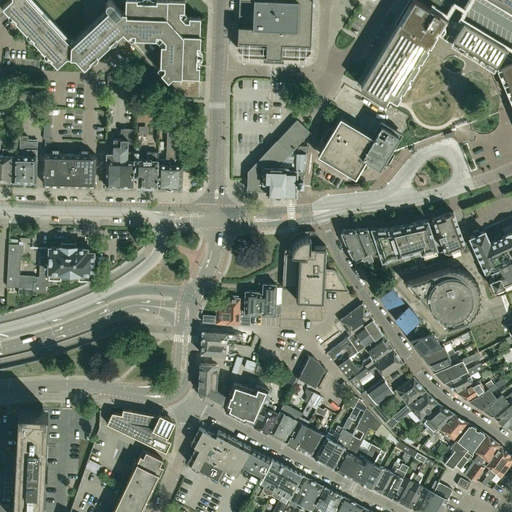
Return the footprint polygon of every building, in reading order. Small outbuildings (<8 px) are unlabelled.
[(8,0),(2,6),(5,9),(57,65),(67,56),(75,57),(84,66),(104,47),(107,45),(120,33),(123,30),(131,39),(157,67),(168,79),(173,75),(199,76),(200,34),(200,17),(189,16),(184,11),(184,0),(125,0),(125,3),(121,3),(117,6),(113,1),(110,0),(108,0),(107,1),(105,4),(107,7),(109,9),(103,14),(89,27),(87,29),(71,43),(31,0),(8,0)] [(238,0),(237,48),(244,55),(263,56),(263,54),(269,54),(269,55),(269,56),(270,57),(271,58),(272,59),(273,59),(274,59),(275,58),(276,58),(277,57),(277,56),(278,55),(284,55),(283,57),(296,58),(303,58),(310,51),(312,0),(238,0)] [(419,0),(411,0),(396,25),(360,85),(386,101),(389,96),(396,101),(436,34),(447,17),(419,0)] [(511,0),(444,0),(454,6),(448,17),(447,17),(436,34),(499,72),(511,102),(511,0)] [(176,79),(172,83),(183,95),(198,96),(199,80),(176,79)] [(181,187),(183,126),(167,110),(166,158),(168,158),(169,159),(170,159),(169,187),(181,187)] [(323,126),(326,128),(335,113),(332,111),(323,126)] [(333,129),(335,130),(328,142),(325,141),(317,153),(355,176),(363,164),(364,161),(380,170),(385,160),(383,159),(388,150),(391,151),(402,132),(380,119),(371,135),(340,116),(333,129)] [(297,119),(248,171),(248,178),(247,189),(266,190),(267,183),(279,170),(307,141),(309,130),(297,119)] [(120,139),(119,184),(133,185),(133,176),(134,159),(134,152),(128,152),(128,129),(121,128),(121,139),(120,139)] [(19,148),(14,148),(12,180),(36,181),(37,157),(37,156),(37,149),(37,140),(28,139),(28,136),(20,136),(19,148)] [(105,184),(119,184),(120,139),(113,139),(113,152),(106,152),(105,171),(102,171),(102,182),(105,182),(105,184)] [(0,179),(12,180),(14,148),(3,148),(3,154),(0,154),(0,141),(0,140),(0,179)] [(147,151),(147,158),(138,158),(139,146),(134,146),(134,152),(134,159),(133,176),(138,176),(137,186),(158,186),(158,177),(158,159),(158,152),(147,151)] [(96,155),(44,153),(43,183),(95,184),(96,155)] [(298,171),(279,170),(267,183),(266,190),(266,191),(270,195),(286,195),(286,194),(296,194),(296,185),(303,186),(303,179),(305,156),(299,156),(298,171)] [(158,186),(169,187),(170,159),(169,159),(168,158),(166,158),(166,159),(158,159),(158,177),(158,186)] [(440,239),(444,250),(444,251),(448,253),(453,251),(453,248),(456,247),(458,249),(463,247),(465,243),(464,243),(453,212),(453,211),(440,215),(432,218),(432,219),(437,230),(435,233),(437,240),(440,239)] [(388,228),(371,229),(380,256),(382,261),(384,266),(387,276),(391,286),(379,294),(387,305),(390,310),(392,309),(399,306),(401,313),(396,317),(411,338),(421,353),(427,351),(443,343),(470,331),(478,352),(499,342),(511,336),(503,318),(509,316),(511,314),(511,312),(509,305),(509,303),(506,294),(502,295),(496,297),(494,289),(489,279),(486,272),(471,240),(464,243),(465,243),(463,247),(458,249),(456,247),(453,248),(453,251),(448,253),(444,251),(444,250),(438,253),(437,248),(427,219),(388,228)] [(369,262),(355,228),(343,229),(341,232),(344,239),(348,247),(352,254),(356,262),(363,259),(365,265),(369,263),(371,264),(369,262)] [(369,262),(371,264),(372,263),(371,259),(373,258),(371,255),(377,253),(368,228),(355,228),(369,262)] [(299,240),(299,242),(298,242),(297,243),(297,244),(295,244),(293,246),(292,250),(291,254),(284,253),(282,287),(296,288),(296,299),(296,300),(323,301),(324,301),(324,290),(349,291),(337,272),(336,271),(335,270),(333,269),(332,268),(330,268),(325,268),(326,246),(326,245),(325,245),(314,245),(315,230),(310,230),(309,237),(306,237),(302,239),(299,240)] [(489,279),(494,289),(505,284),(506,287),(511,284),(511,283),(511,282),(511,281),(511,231),(490,242),(484,230),(470,237),(471,240),(486,272),(490,270),(493,277),(489,279)] [(33,281),(33,289),(34,290),(35,291),(36,291),(46,291),(46,285),(48,286),(49,278),(61,279),(61,273),(78,273),(78,279),(92,279),(94,251),(87,250),(87,247),(76,247),(76,246),(61,245),(61,246),(49,246),(49,257),(40,257),(39,276),(19,275),(21,252),(23,252),(23,244),(9,244),(7,286),(19,287),(19,281),(33,281)] [(375,287),(379,294),(389,287),(384,281),(375,287)] [(240,312),(240,324),(251,325),(251,313),(281,313),(281,304),(275,304),(276,284),(263,283),(263,293),(258,293),(258,291),(245,290),(245,300),(240,300),(240,312)] [(203,322),(240,324),(240,312),(240,300),(240,298),(237,298),(238,296),(230,296),(230,298),(227,298),(227,302),(217,301),(216,315),(203,314),(203,322)] [(340,320),(350,334),(372,318),(362,303),(340,320)] [(352,355),(355,353),(365,346),(383,333),(372,318),(350,334),(331,349),(335,354),(345,347),(352,355)] [(202,330),(201,341),(226,343),(227,338),(236,339),(237,332),(202,330)] [(393,348),(383,333),(365,346),(375,360),(393,348)] [(511,339),(511,336),(499,342),(501,348),(511,342),(511,339)] [(226,355),(226,343),(201,341),(201,353),(226,355)] [(422,355),(428,363),(454,351),(452,348),(446,351),(443,343),(427,351),(427,352),(422,355)] [(360,393),(366,389),(378,380),(371,370),(376,366),(384,376),(403,363),(393,348),(375,360),(374,361),(367,366),(366,368),(349,380),(360,393)] [(428,363),(434,371),(452,364),(460,360),(457,354),(460,353),(458,349),(454,351),(428,363)] [(477,352),(472,355),(460,360),(452,364),(434,371),(444,382),(445,382),(468,371),(475,367),(486,362),(485,361),(468,370),(464,363),(474,359),(474,360),(480,358),(477,352)] [(297,376),(314,385),(323,368),(316,359),(308,355),(297,376)] [(236,367),(242,368),(245,358),(239,356),(236,367)] [(338,366),(349,380),(366,368),(367,366),(374,361),(370,356),(363,361),(365,363),(358,368),(349,357),(338,366)] [(244,368),(254,371),(257,362),(247,359),(244,368)] [(468,371),(445,382),(457,392),(458,393),(475,383),(470,375),(493,363),(491,359),(486,362),(475,367),(468,371)] [(220,407),(224,394),(216,390),(218,364),(200,363),(198,394),(200,397),(220,407)] [(289,373),(286,379),(293,382),(296,376),(289,373)] [(396,388),(399,394),(407,403),(426,390),(414,377),(413,376),(396,388)] [(458,393),(469,400),(494,384),(500,381),(499,380),(497,376),(492,379),(492,380),(482,386),(479,381),(475,383),(458,393)] [(366,389),(360,393),(372,406),(376,403),(394,390),(385,379),(381,378),(378,380),(366,389)] [(503,378),(499,380),(500,381),(494,384),(469,400),(481,408),(496,396),(492,392),(506,382),(503,378)] [(264,396),(268,388),(256,384),(255,388),(234,382),(230,392),(229,392),(225,403),(227,404),(225,409),(224,410),(244,420),(245,420),(253,424),(267,432),(270,427),(278,413),(273,411),(276,406),(272,404),(273,401),(264,396)] [(438,402),(426,390),(407,403),(385,423),(390,428),(412,409),(420,419),(438,403),(438,402)] [(502,394),(483,409),(492,415),(511,398),(511,391),(505,398),(502,394)] [(317,407),(322,397),(313,392),(308,402),(317,407)] [(511,398),(492,415),(499,420),(511,429),(511,398)] [(300,416),(302,413),(284,403),(280,411),(268,433),(286,442),(298,420),(300,416)] [(376,403),(372,406),(371,406),(378,415),(383,411),(376,403)] [(425,429),(426,430),(431,425),(446,408),(438,403),(420,419),(420,420),(427,427),(425,429)] [(321,414),(324,409),(318,406),(316,411),(321,414)] [(158,448),(166,451),(171,440),(166,438),(172,426),(172,425),(173,424),(173,423),(173,422),(172,421),(172,420),(171,419),(171,418),(170,418),(169,417),(159,413),(158,415),(123,408),(122,414),(112,412),(107,423),(123,431),(123,433),(131,435),(143,441),(154,446),(155,443),(159,445),(158,448)] [(364,411),(355,429),(364,434),(368,427),(374,415),(368,408),(366,408),(364,411)] [(426,430),(432,436),(433,436),(435,434),(439,429),(453,413),(446,408),(431,425),(426,430)] [(15,462),(12,511),(42,511),(48,410),(18,409),(18,416),(15,462)] [(453,444),(469,423),(453,413),(439,429),(445,433),(443,436),(453,444)] [(382,423),(374,415),(368,427),(369,428),(375,431),(382,423)] [(300,416),(298,420),(286,442),(296,447),(307,425),(309,421),(300,416)] [(314,457),(324,462),(343,427),(349,417),(348,416),(342,427),(338,425),(333,434),(328,431),(314,457)] [(335,468),(344,449),(348,442),(351,435),(352,434),(344,430),(346,427),(348,427),(352,419),(349,417),(343,427),(324,462),(335,468)] [(296,447),(304,452),(319,423),(317,422),(314,429),(307,425),(296,447)] [(319,423),(304,452),(313,456),(325,435),(318,431),(322,424),(319,423)] [(469,423),(453,444),(451,446),(456,449),(457,447),(460,450),(464,445),(465,445),(477,428),(469,423)] [(271,458),(251,447),(218,430),(215,435),(199,427),(191,443),(196,446),(188,462),(190,463),(220,479),(226,468),(236,474),(238,470),(238,471),(242,464),(262,475),(271,458)] [(474,450),(486,434),(477,428),(465,445),(464,445),(460,450),(457,447),(456,449),(451,446),(455,449),(444,463),(453,468),(453,467),(454,465),(460,469),(468,458),(463,454),(466,450),(472,454),(474,450)] [(415,439),(407,432),(401,438),(410,444),(415,439)] [(433,436),(432,436),(428,440),(433,443),(439,437),(435,434),(433,436)] [(478,453),(464,473),(468,475),(493,439),(486,434),(474,450),(478,453)] [(361,440),(351,435),(348,442),(344,449),(345,449),(335,468),(344,472),(358,445),(361,440)] [(489,461),(500,444),(493,439),(468,475),(476,479),(486,465),(489,461)] [(489,477),(507,451),(500,444),(489,461),(486,465),(489,468),(484,474),(486,476),(481,483),(485,484),(489,477)] [(360,446),(358,445),(344,472),(353,477),(369,449),(364,447),(363,448),(360,446)] [(416,451),(407,446),(404,452),(413,457),(416,451)] [(353,477),(363,482),(378,454),(369,449),(353,477)] [(381,449),(380,450),(378,454),(363,482),(372,487),(383,467),(378,465),(385,451),(381,449)] [(144,506),(146,501),(147,500),(151,492),(147,490),(150,485),(153,486),(157,479),(153,478),(156,472),(159,474),(163,465),(163,466),(160,464),(162,458),(146,451),(143,456),(140,455),(138,459),(133,468),(112,511),(136,511),(140,504),(144,506)] [(511,461),(511,455),(507,451),(489,477),(485,484),(486,485),(488,481),(490,478),(492,479),(497,473),(501,476),(511,461)] [(423,462),(424,462),(426,457),(417,452),(414,457),(423,462)] [(436,462),(426,457),(424,462),(433,467),(436,462)] [(272,494),(274,489),(286,466),(271,458),(260,481),(265,484),(262,489),(263,489),(264,491),(266,493),(269,493),(272,494)] [(101,465),(90,460),(86,469),(96,474),(101,465)] [(373,488),(383,493),(398,463),(395,461),(390,470),(384,467),(373,488)] [(398,463),(383,493),(391,497),(392,497),(405,472),(399,468),(401,464),(398,463)] [(281,511),(301,474),(286,466),(274,489),(272,494),(271,494),(279,498),(271,511),(281,511)] [(393,498),(402,503),(417,475),(413,472),(410,479),(404,476),(393,498)] [(295,511),(296,511),(313,480),(303,474),(290,498),(291,499),(289,503),(295,506),(292,510),(295,511)] [(417,475),(402,503),(411,508),(423,486),(419,483),(422,477),(417,475)] [(467,490),(471,483),(460,477),(456,484),(467,490)] [(296,511),(301,511),(303,509),(302,507),(303,505),(311,509),(324,485),(313,480),(296,511)] [(434,489),(433,491),(433,492),(422,511),(440,511),(453,489),(449,487),(438,481),(434,489)] [(331,490),(325,486),(316,504),(329,511),(327,511),(332,511),(342,495),(336,492),(332,490),(331,490)] [(419,511),(422,511),(433,492),(433,491),(424,487),(413,508),(419,511)] [(346,511),(353,501),(343,496),(333,511),(346,511)] [(360,511),(363,506),(353,501),(346,511),(360,511)]
